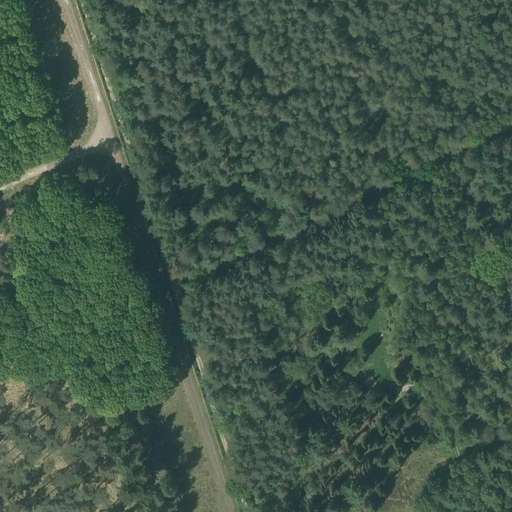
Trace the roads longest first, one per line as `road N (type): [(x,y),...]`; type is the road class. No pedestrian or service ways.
road 1 (track): [(81,0),(246,511)]
road 2 (track): [(112,135),(228,511)]
road 3 (track): [(173,284),(293,231),(511,113)]
road 4 (track): [(480,511),(434,384),(389,383)]
road 5 (track): [(67,0),(112,135)]
road 6 (track): [(112,135),(0,187)]
